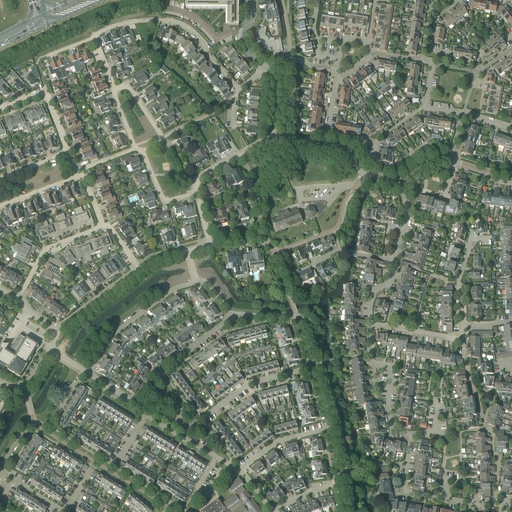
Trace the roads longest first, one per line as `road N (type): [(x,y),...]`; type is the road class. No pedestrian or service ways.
road 1 (residential): [(238,89),(181,24),(124,23),(94,37)]
road 2 (residential): [(462,113),(426,106),(432,63),(422,59),(429,10),(441,0)]
road 3 (residential): [(182,438),(247,384),(314,365)]
road 4 (residential): [(88,374),(116,331),(197,280)]
road 5 (residential): [(210,245),(261,237),(261,187),(240,156)]
road 6 (residential): [(410,433),(390,426),(391,367),(372,362),(370,324)]
road 7 (residential): [(274,511),(341,486),(331,427)]
road 8 (residential): [(140,406),(161,370),(230,315)]
road 9 (residential): [(497,501),(406,491),(407,462)]
